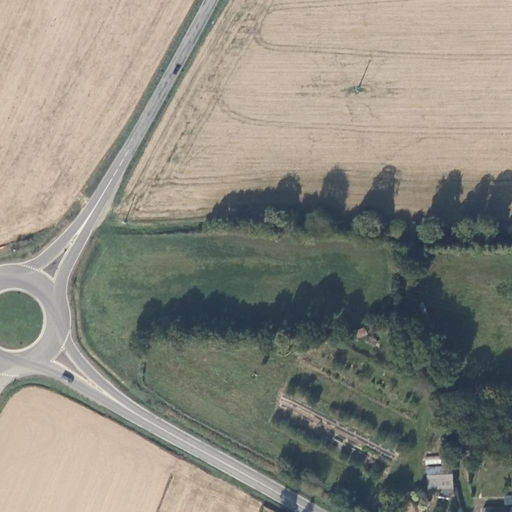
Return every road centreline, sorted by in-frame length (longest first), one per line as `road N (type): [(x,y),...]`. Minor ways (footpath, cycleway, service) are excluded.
road 1 (tertiary): [(77,235),(212,0)]
road 2 (secondary): [(309,511),(100,389)]
